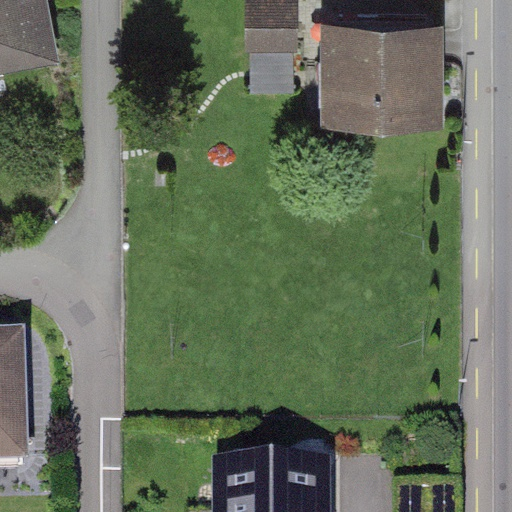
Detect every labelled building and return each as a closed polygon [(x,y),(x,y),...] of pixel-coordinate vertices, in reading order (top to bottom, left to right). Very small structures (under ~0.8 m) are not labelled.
[(53,0),(0,0),(0,45),(60,34),(53,0)] [(286,0),(245,0),(246,21),(287,20),(286,0)] [(437,0),(316,0),(320,110),(442,107),(437,0)] [(37,332),(0,332),(0,466),(38,466),(37,332)] [(325,511),(326,476),(222,475),(221,511),(325,511)] [(461,511),(462,486),(401,486),(400,511),(461,511)]
